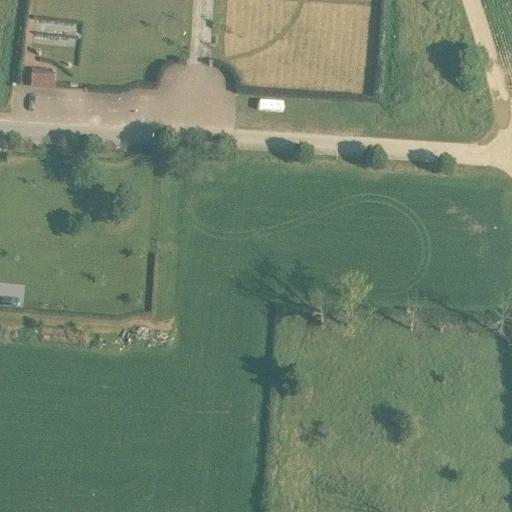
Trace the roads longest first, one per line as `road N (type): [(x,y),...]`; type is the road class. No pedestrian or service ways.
road 1 (residential): [(0,130),(501,165)]
road 2 (track): [(501,165),(502,121),(465,0)]
